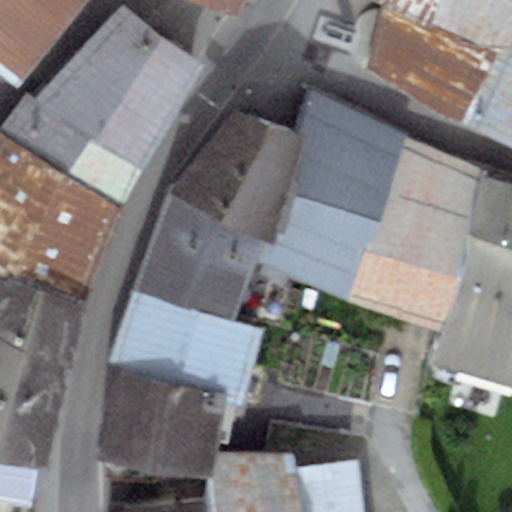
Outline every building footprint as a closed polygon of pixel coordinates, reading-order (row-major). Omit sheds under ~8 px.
[(0,0),(0,53),(11,63),(61,0),(0,0)] [(388,0),(376,56),(408,71),(436,10),(427,5),(428,0),(388,0)] [(511,0),(428,0),(427,5),(436,10),(408,71),(445,87),(437,101),(487,118),(511,129),(511,0)] [(54,84),(45,94),(140,151),(192,55),(127,8),(54,82),(54,84)] [(117,196),(140,151),(45,94),(10,136),(117,196)] [(395,137),(302,104),(294,126),(298,127),(268,218),(257,213),(251,226),(351,255),(361,258),(393,143),(395,137)] [(268,218),(298,127),(294,126),(235,106),(179,178),(257,213),(268,218)] [(117,196),(10,136),(0,151),(0,263),(29,275),(77,294),(117,196)] [(453,166),(393,143),(361,258),(351,255),(342,284),(395,303),(395,301),(441,316),(445,316),(449,315),(485,172),(453,166)] [(503,177),(485,172),(449,315),(445,316),(437,346),(511,367),(511,173),(505,171),(503,177)] [(257,213),(179,178),(140,282),(221,306),(251,226),(257,213)] [(0,348),(29,275),(0,263),(0,348)] [(77,294),(29,275),(0,348),(0,438),(41,446),(77,294)] [(252,324),(254,315),(221,306),(140,282),(114,361),(219,386),(235,389),(246,340),(254,341),(258,326),(252,324)] [(219,386),(114,361),(108,391),(102,443),(209,454),(219,386)] [(0,438),(0,493),(32,498),(41,446),(0,438)] [(217,466),(202,468),(205,511),(299,511),(294,467),(292,448),(216,449),(217,466)] [(356,511),(351,461),(294,467),(299,511),(356,511)] [(161,499),(107,508),(107,511),(205,511),(202,468),(157,475),(161,499)]
